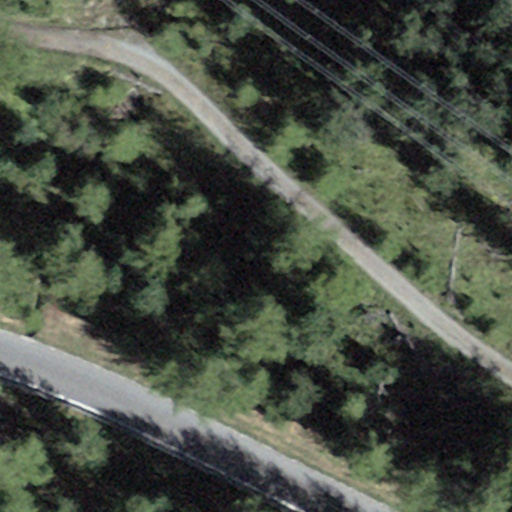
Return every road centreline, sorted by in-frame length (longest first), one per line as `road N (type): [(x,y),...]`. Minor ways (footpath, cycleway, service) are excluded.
road 1 (track): [(511,381),(475,363),(157,61),(0,36)]
road 2 (secondary): [(0,353),(79,381),(354,511)]
